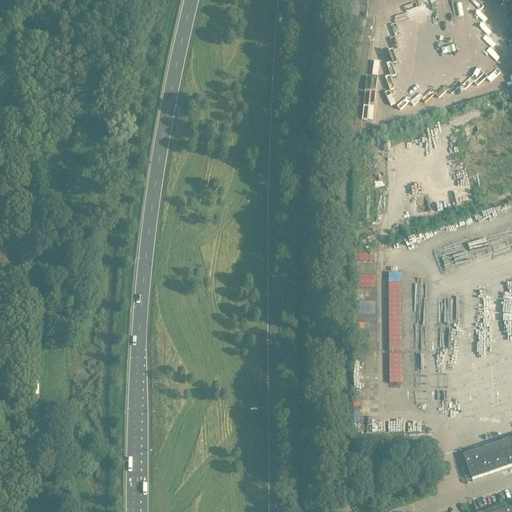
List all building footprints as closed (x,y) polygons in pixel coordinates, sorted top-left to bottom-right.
[(511,111),(458,127),(477,191),(511,180),(511,149),(475,160),(473,153),(511,141),(511,111)] [(402,354),(390,354),(391,383),(402,383),(402,354)] [(511,355),(459,374),(479,433),(511,421),(511,355)] [(357,380),(357,391),(377,391),(377,380),(357,380)] [(377,406),(358,406),(358,417),(377,417),(377,406)] [(405,434),(354,435),(354,450),(405,449),(405,434)] [(511,438),(463,456),(472,480),(511,466),(511,438)]
